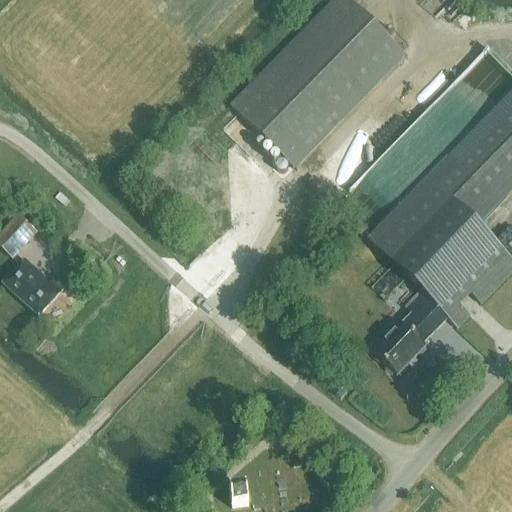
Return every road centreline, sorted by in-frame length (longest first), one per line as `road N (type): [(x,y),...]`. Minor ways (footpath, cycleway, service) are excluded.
road 1 (track): [(0,508),(78,442),(205,306)]
road 2 (tertiary): [(375,511),(511,360)]
